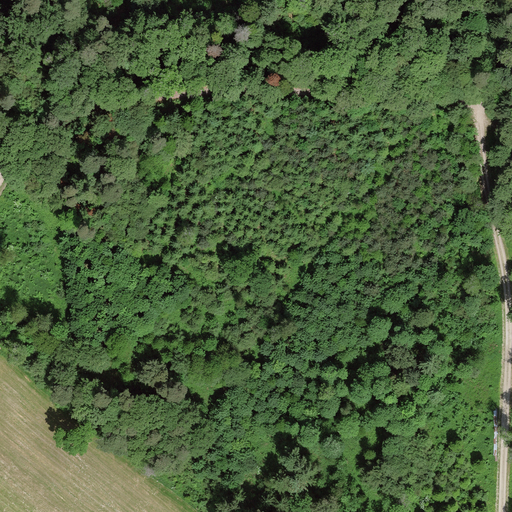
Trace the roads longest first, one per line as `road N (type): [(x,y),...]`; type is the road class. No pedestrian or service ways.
road 1 (track): [(478,101),(249,88),(105,105),(44,133),(0,182)]
road 2 (track): [(511,65),(478,101),(511,310)]
